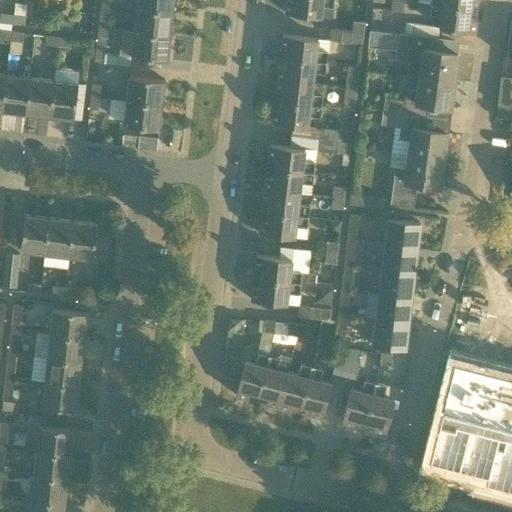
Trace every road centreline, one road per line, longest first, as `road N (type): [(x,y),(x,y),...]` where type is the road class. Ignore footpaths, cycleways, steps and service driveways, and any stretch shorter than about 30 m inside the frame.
road 1 (residential): [(390,506),(191,454),(225,176)]
road 2 (residential): [(103,511),(138,168)]
road 3 (residential): [(390,506),(462,231)]
road 4 (residential): [(462,231),(497,12),(511,2)]
road 5 (residential): [(225,176),(246,0)]
road 6 (residential): [(138,168),(0,152)]
